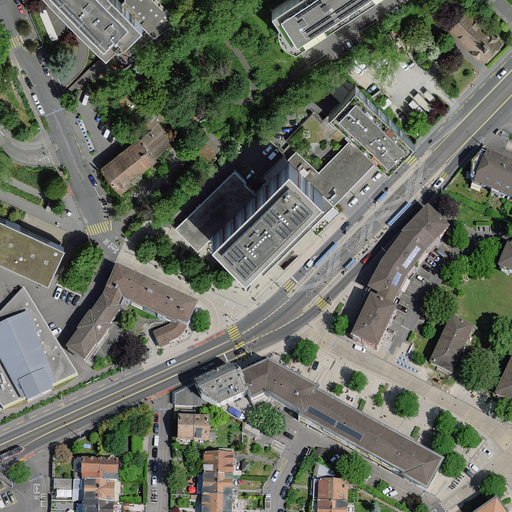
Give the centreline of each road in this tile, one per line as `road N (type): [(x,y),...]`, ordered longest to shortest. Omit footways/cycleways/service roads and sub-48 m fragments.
road 1 (secondary): [(511,62),(257,317)]
road 2 (secondary): [(301,321),(511,102)]
road 3 (residential): [(106,245),(15,42),(5,0)]
road 4 (residential): [(301,321),(452,402),(511,444)]
road 5 (secondary): [(220,339),(0,440)]
road 6 (secondary): [(44,439),(164,385)]
road 7 (residential): [(160,511),(164,385)]
